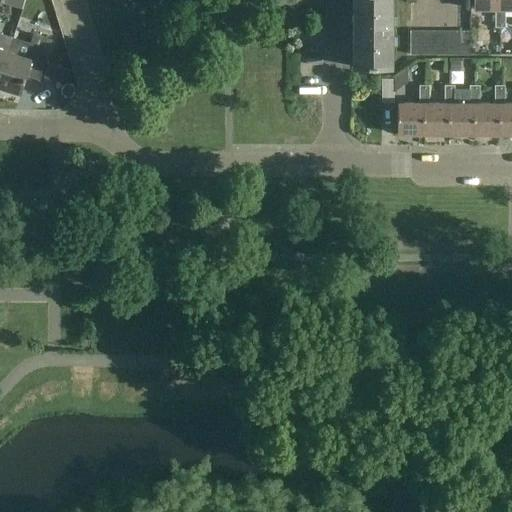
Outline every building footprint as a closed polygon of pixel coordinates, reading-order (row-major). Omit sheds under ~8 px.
[(392,30),(392,0),(354,0),(354,30),(392,30)] [(506,28),(506,10),(501,10),(500,0),(474,0),(475,10),(496,10),(496,28),(506,28)] [(511,0),(500,0),(501,10),(506,10),(511,9),(511,0)] [(392,68),(392,30),(354,30),(354,68),(392,68)] [(423,31),(412,31),(411,31),(411,55),(423,55),(423,31)] [(435,31),(423,31),(423,55),(435,55),(435,31)] [(447,31),(435,31),(435,55),(447,55),(447,31)] [(459,31),(447,31),(447,55),(459,55),(459,31)] [(471,31),(459,31),(459,55),(471,55),(471,31)] [(10,52),(0,82),(0,88),(22,95),(29,72),(40,75),(39,79),(40,80),(52,41),(39,37),(35,51),(27,48),(24,57),(10,52)] [(0,82),(10,52),(0,48),(0,40),(0,82)] [(394,78),(382,78),(382,102),(394,102),(394,78)] [(424,103),(429,103),(429,85),(419,85),(419,104),(398,103),(398,135),(424,135),(424,103)] [(454,104),(454,88),(454,85),(444,85),(444,103),(429,103),(424,103),(424,135),(449,135),(449,104),(454,104)] [(449,104),(449,135),(475,135),(475,104),(479,104),(479,85),(469,85),(469,88),(454,88),(454,104),(449,104)] [(495,104),(479,104),(475,104),(475,135),(500,135),(500,104),(505,104),(505,85),(495,85),(495,104)] [(511,103),(505,104),(500,104),(500,135),(511,135),(511,103)]
